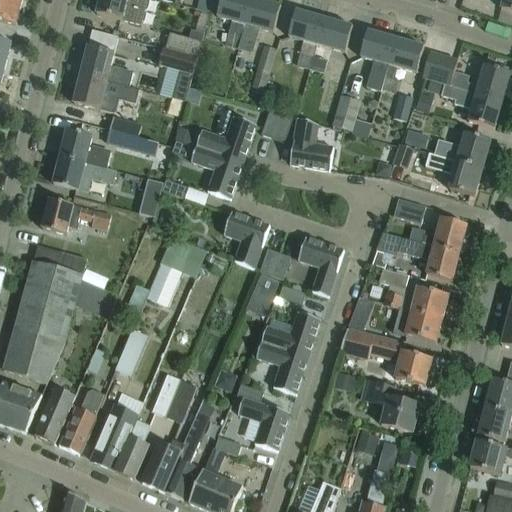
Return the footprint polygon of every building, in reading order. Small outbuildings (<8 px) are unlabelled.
[(0,0),(0,23),(15,27),(21,0),(0,0)] [(120,22),(126,0),(99,0),(96,16),(120,22)] [(208,15),(211,0),(198,0),(196,11),(208,15)] [(236,50),(250,1),(247,0),(221,0),(216,19),(230,23),(223,47),(236,50)] [(511,0),(503,0),(500,11),(511,14),(511,0)] [(250,1),(236,50),(249,54),(256,31),(272,36),(280,9),(250,1)] [(315,47),(322,21),(295,13),(288,39),(301,43),(294,67),(308,71),(315,47)] [(351,29),(322,21),(315,47),(344,55),(351,29)] [(189,32),(187,41),(200,45),(203,36),(189,32)] [(380,91),(394,41),(367,34),(360,59),(373,63),(370,75),(367,87),(380,91)] [(169,36),(165,51),(196,60),(200,45),(187,41),(169,36)] [(0,72),(3,73),(10,45),(0,41),(0,72)] [(394,41),(380,91),(393,95),(397,83),(393,82),(396,70),(416,75),(423,49),(394,41)] [(263,48),(251,89),(263,92),(275,52),(263,48)] [(80,76),(128,88),(132,72),(121,69),(120,71),(109,68),(112,55),(87,49),(80,76)] [(192,76),(196,60),(165,51),(163,51),(158,67),(179,73),(192,76)] [(475,96),(501,103),(509,75),(484,68),(478,88),(466,85),(468,79),(453,74),(457,63),(430,55),(422,80),(443,87),(454,90),(464,92),(475,96)] [(312,58),(309,71),(321,74),(325,62),(312,58)] [(184,103),(192,76),(179,73),(172,100),(184,103)] [(139,91),(128,88),(80,76),(73,106),(98,112),(102,97),(113,100),(113,101),(135,107),(139,91)] [(493,131),(501,103),(475,96),(464,92),(454,90),(443,87),(440,98),(454,102),(453,107),(471,112),(467,124),(493,131)] [(412,100),(399,97),(392,120),(406,124),(412,100)] [(420,98),(416,112),(427,116),(429,111),(432,101),(420,98)] [(332,128),(351,133),(359,104),(341,99),(332,128)] [(272,141),(280,119),(268,115),(261,137),(272,141)] [(109,133),(148,143),(153,124),(143,121),(143,120),(126,116),(124,123),(113,120),(109,133)] [(280,119),(272,141),(283,145),(291,122),(280,119)] [(196,149),(243,165),(256,128),(233,120),(225,142),(201,134),(196,149)] [(297,122),(289,168),(329,174),(333,150),(314,147),(317,127),(297,122)] [(59,158),(106,170),(110,154),(89,149),(91,138),(66,132),(59,158)] [(158,146),(148,143),(109,133),(106,144),(154,158),(158,146)] [(403,149),(413,152),(421,154),(425,140),(408,133),(403,149)] [(428,156),(482,171),(490,143),(464,135),(460,149),(437,142),(433,157),(428,156)] [(176,142),(172,154),(192,161),(196,149),(190,147),(176,142)] [(413,152),(403,149),(399,147),(393,166),(406,171),(413,152)] [(230,203),(243,165),(196,149),(192,161),(190,165),(214,173),(207,195),(230,203)] [(474,199),(482,171),(428,156),(424,169),(452,177),(448,192),(474,199)] [(106,170),(59,158),(52,186),(87,195),(90,181),(111,187),(115,173),(106,170)] [(184,202),(188,190),(165,182),(161,194),(184,202)] [(99,211),(88,206),(86,211),(49,202),(41,231),(66,237),(68,229),(77,231),(78,225),(77,225),(78,220),(92,224),(90,229),(107,233),(110,218),(98,214),(99,211)] [(420,227),(425,210),(398,202),(393,219),(420,227)] [(269,229),(231,215),(223,238),(241,244),(234,265),(254,273),(269,229)] [(411,242),(459,256),(466,228),(440,221),(435,240),(421,237),(422,233),(414,230),(411,242)] [(160,266),(195,281),(206,255),(171,240),(160,266)] [(343,253),(305,241),(298,264),(319,271),(312,295),(328,300),(343,253)] [(459,256),(411,242),(411,243),(400,241),(397,254),(407,256),(428,262),(424,277),(451,284),(459,256)] [(32,265),(82,278),(87,262),(37,248),(32,265)] [(271,279),(278,256),(267,252),(259,275),(271,279)] [(278,256),(271,279),(282,282),(290,260),(278,256)] [(81,282),(82,278),(32,265),(3,372),(46,387),(63,345),(74,308),(81,282)] [(403,293),(406,280),(382,273),(378,285),(403,293)] [(260,277),(253,293),(272,301),(279,285),(260,277)] [(81,282),(74,308),(107,322),(117,298),(81,282)] [(136,287),(126,310),(139,316),(148,292),(136,287)] [(282,289),(278,300),(301,308),(305,296),(282,289)] [(410,314),(441,322),(448,298),(416,290),(410,314)] [(384,307),(398,311),(401,300),(386,296),(384,307)] [(441,322),(410,314),(399,311),(392,335),(404,338),(416,341),(435,346),(441,322)] [(261,345),(308,361),(320,323),(297,316),(290,337),(266,329),(261,345)] [(511,350),(511,324),(507,323),(501,348),(511,350)] [(346,333),(338,356),(367,364),(369,357),(399,365),(394,381),(424,389),(431,361),(403,354),(405,347),(346,332),(346,333)] [(148,340),(132,333),(115,373),(131,380),(148,340)] [(180,334),(175,338),(176,344),(182,346),(187,342),(186,336),(180,334)] [(296,398),(308,361),(261,345),(255,361),(280,369),(273,391),(296,398)] [(165,420),(181,383),(167,377),(152,415),(165,420)] [(511,386),(492,381),(485,410),(511,417),(511,386)] [(394,389),(374,384),(366,382),(361,402),(384,408),(380,427),(412,435),(419,408),(391,401),(394,389)] [(181,383),(165,420),(181,426),(196,389),(181,383)] [(2,384),(0,388),(0,427),(25,436),(41,397),(2,384)] [(243,401),(259,406),(263,395),(240,387),(236,399),(243,401)] [(56,389),(42,420),(34,439),(53,447),(75,398),(56,389)] [(94,417),(100,402),(102,397),(92,392),(87,395),(80,411),(77,410),(59,449),(78,458),(96,418),(94,417)] [(290,417),(259,406),(243,401),(237,417),(261,425),(254,447),(277,455),(290,417)] [(116,409),(100,445),(92,464),(114,473),(138,419),(116,409)] [(511,417),(485,410),(477,438),(502,445),(507,425),(511,426),(511,417)] [(182,450),(163,495),(182,503),(197,470),(189,466),(209,419),(197,414),(194,419),(190,431),(182,450)] [(137,423),(123,456),(115,474),(134,482),(148,449),(142,446),(149,428),(137,423)] [(378,441),(361,436),(356,453),(373,458),(378,441)] [(214,451),(237,459),(241,448),(218,440),(214,451)] [(511,452),(476,443),(469,470),(498,478),(503,459),(511,461),(511,452)] [(163,495),(182,450),(177,448),(175,453),(158,446),(141,486),(163,495)] [(403,466),(403,464),(415,466),(417,457),(401,454),(399,465),(403,466)] [(382,507),(390,477),(373,473),(366,503),(382,507)] [(229,485),(216,479),(202,474),(188,506),(202,511),(232,511),(242,490),(234,487),(236,483),(230,482),(229,485)] [(264,492),(264,476),(249,476),(248,492),(264,492)] [(322,485),(319,493),(310,511),(332,511),(340,491),(322,485)] [(511,502),(511,490),(496,486),(494,497),(511,502)] [(84,511),(86,504),(65,495),(60,511),(84,511)] [(511,511),(511,502),(489,498),(486,508),(485,511),(511,511)]
